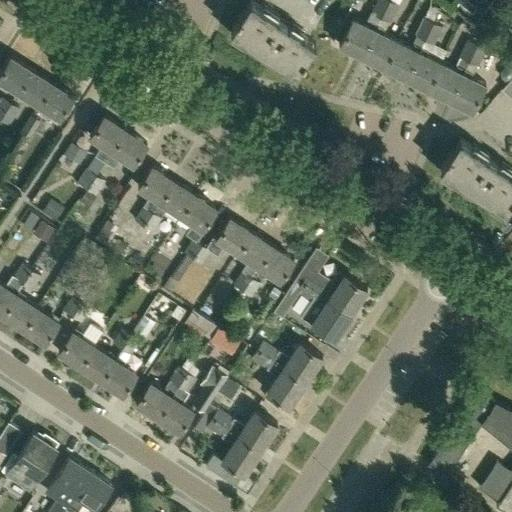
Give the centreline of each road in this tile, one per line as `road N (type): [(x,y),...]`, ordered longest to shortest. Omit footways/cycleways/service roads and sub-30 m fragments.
road 1 (unclassified): [(292,511),(446,282)]
road 2 (unclassified): [(222,511),(0,367)]
road 3 (unclassified): [(377,228),(166,93)]
road 4 (unclassified): [(166,93),(20,0)]
road 5 (residential): [(377,228),(413,148),(395,124),(351,120)]
